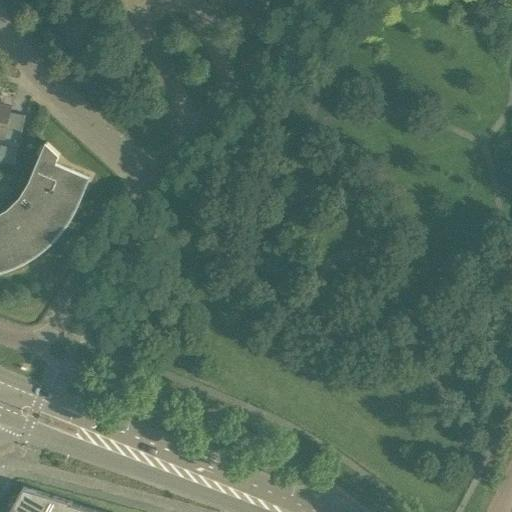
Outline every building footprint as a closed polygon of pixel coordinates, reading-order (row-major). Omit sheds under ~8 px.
[(249,3),(257,14),(277,0),(253,0),(249,3)] [(13,108),(0,105),(0,138),(6,140),(13,108)] [(0,162),(14,165),(17,149),(0,145),(0,162)] [(76,208),(78,202),(89,176),(47,158),(36,184),(25,201),(11,215),(0,220),(0,270),(2,270),(7,268),(13,266),(17,265),(20,263),(25,260),(32,256),(39,252),(42,249),(46,246),(53,240),(58,234),(62,229),(64,226),(67,223),(69,220),(71,216),(74,211),(76,208)] [(71,511),(67,511),(72,501),(70,501),(23,486),(17,496),(22,499),(16,509),(12,507),(8,511),(71,511)]
